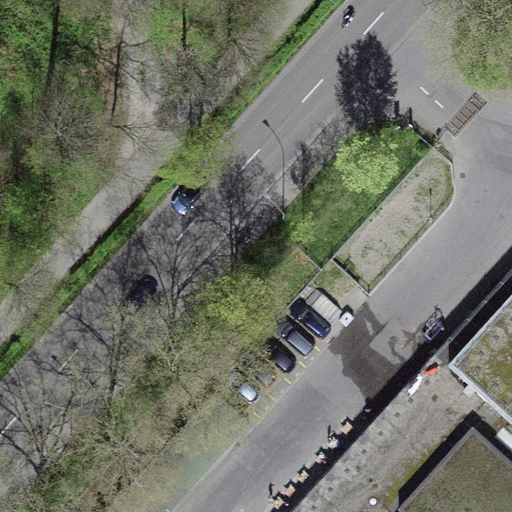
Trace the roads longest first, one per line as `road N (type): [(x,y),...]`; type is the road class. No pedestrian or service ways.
road 1 (secondary): [(394,0),(0,437)]
road 2 (track): [(292,0),(0,323)]
road 3 (track): [(131,0),(145,163)]
